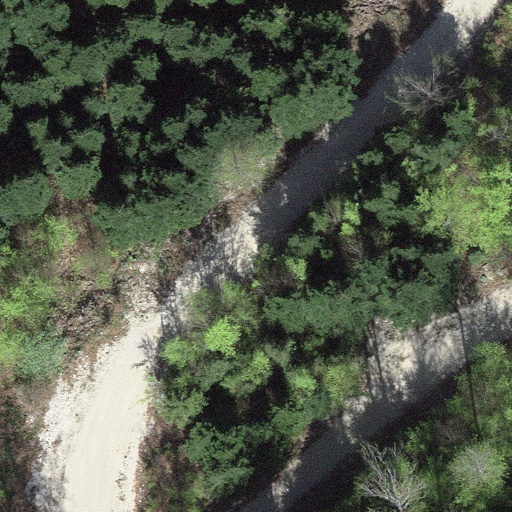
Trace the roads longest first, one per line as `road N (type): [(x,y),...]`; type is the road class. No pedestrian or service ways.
road 1 (track): [(472,0),(108,381),(84,441),(71,511)]
road 2 (track): [(255,511),(410,375),(511,310)]
